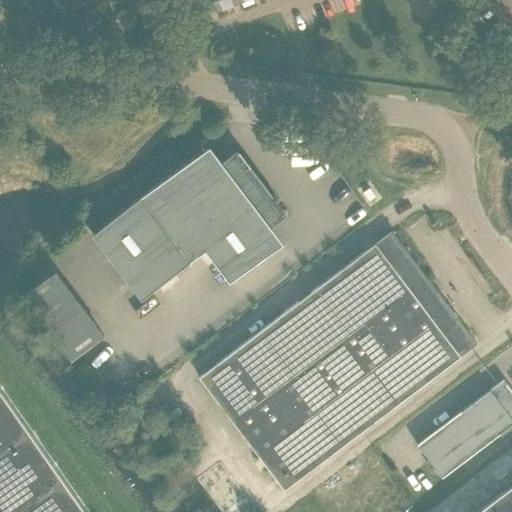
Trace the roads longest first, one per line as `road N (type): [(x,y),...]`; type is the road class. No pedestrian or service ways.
road 1 (unknown): [(455,184),(293,289),(193,367),(187,389),(270,495),(289,497),(511,341)]
road 2 (unclassified): [(180,84),(419,119),(443,135)]
road 3 (unclassified): [(0,59),(180,84)]
